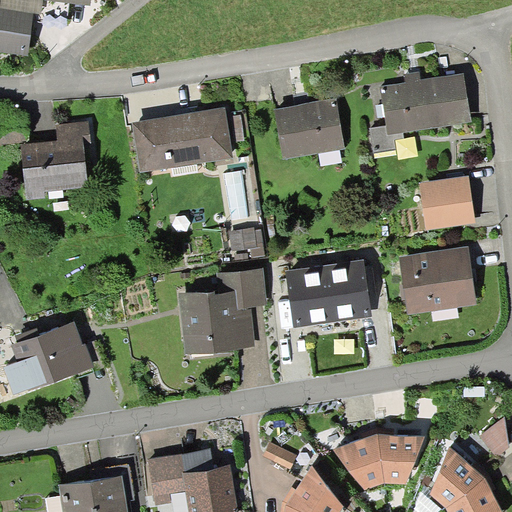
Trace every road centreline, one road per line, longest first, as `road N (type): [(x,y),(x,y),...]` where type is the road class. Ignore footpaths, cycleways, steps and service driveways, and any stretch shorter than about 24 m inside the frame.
road 1 (residential): [(0,88),(159,75),(495,18),(511,181)]
road 2 (residential): [(0,447),(511,360)]
